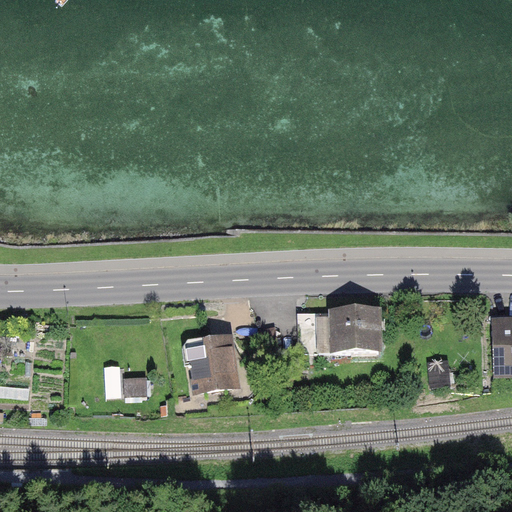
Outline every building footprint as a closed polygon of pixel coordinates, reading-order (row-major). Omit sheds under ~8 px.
[(376,316),(325,319),(328,362),(378,359),(376,316)] [(511,326),(487,327),(489,382),(511,381),(511,326)] [(240,386),(232,341),(180,350),(187,395),(240,386)] [(128,399),(124,367),(109,370),(113,401),(128,399)] [(129,398),(151,398),(151,381),(129,381),(129,398)]
